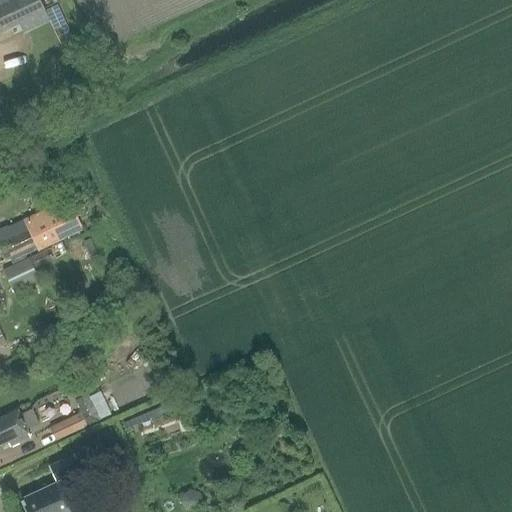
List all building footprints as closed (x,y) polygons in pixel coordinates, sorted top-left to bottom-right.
[(39,0),(12,0),(0,6),(0,35),(46,13),(39,0)] [(26,221),(0,233),(0,246),(6,260),(23,252),(25,255),(39,249),(40,251),(85,230),(71,198),(25,219),(26,221)] [(92,239),(84,242),(91,258),(99,255),(92,239)] [(63,242),(30,258),(36,269),(69,254),(63,242)] [(30,258),(4,270),(14,292),(41,280),(36,269),(30,258)] [(91,398),(102,421),(113,416),(102,393),(91,398)] [(57,441),(88,427),(102,421),(91,398),(90,394),(76,401),(81,413),(50,427),(57,441)] [(20,410),(0,419),(0,448),(10,444),(12,447),(33,437),(30,430),(39,426),(31,410),(22,414),(20,410)] [(75,455),(50,468),(57,483),(83,471),(75,455)] [(70,477),(57,484),(22,500),(27,511),(79,511),(80,511),(67,485),(72,482),(70,477)] [(195,511),(201,510),(204,501),(200,494),(192,491),(185,494),(182,503),(186,510),(190,511),(195,511)]
